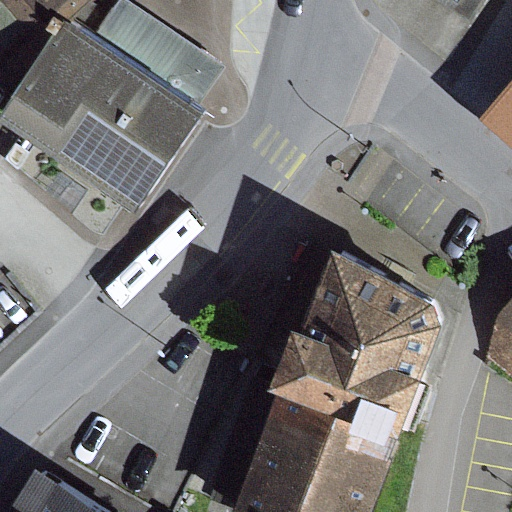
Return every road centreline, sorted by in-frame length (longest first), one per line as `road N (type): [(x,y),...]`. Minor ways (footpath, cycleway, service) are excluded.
road 1 (residential): [(312,35),(271,145),(124,309),(0,423)]
road 2 (residential): [(427,511),(482,301),(511,254)]
road 3 (residential): [(312,35),(511,180)]
